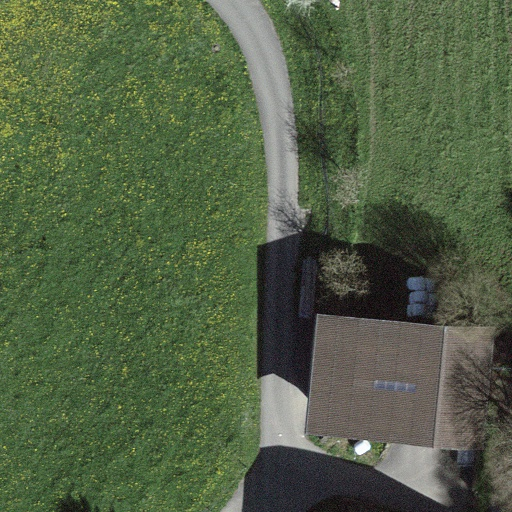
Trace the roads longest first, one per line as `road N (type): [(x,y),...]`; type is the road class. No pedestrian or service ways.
road 1 (unclassified): [(224,0),(252,38),(273,120),(281,511)]
road 2 (track): [(246,511),(282,479),(416,491),(422,448)]
